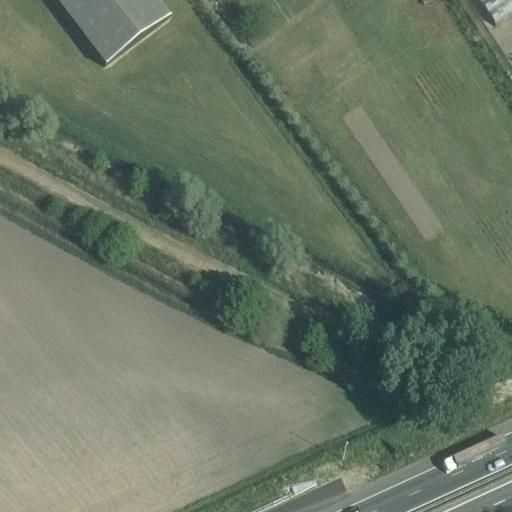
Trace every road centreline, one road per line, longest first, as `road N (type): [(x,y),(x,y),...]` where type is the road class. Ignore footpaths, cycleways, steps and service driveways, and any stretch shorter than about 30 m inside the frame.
road 1 (track): [(262,511),(345,473),(394,438),(511,391)]
road 2 (motorway): [(511,447),(370,511)]
